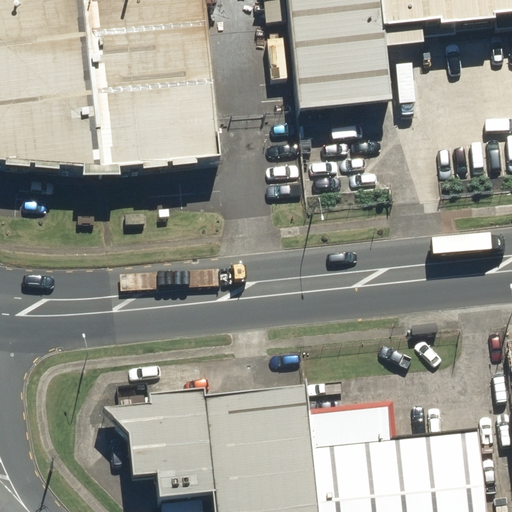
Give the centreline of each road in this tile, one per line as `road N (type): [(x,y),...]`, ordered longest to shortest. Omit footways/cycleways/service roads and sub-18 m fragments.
road 1 (secondary): [(10,307),(511,260)]
road 2 (unclassified): [(10,307),(0,379),(8,491)]
